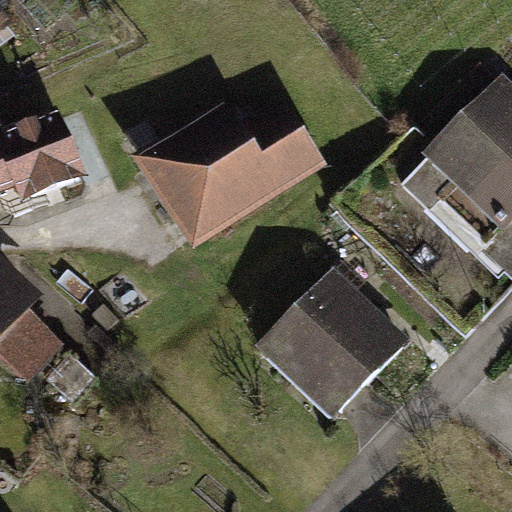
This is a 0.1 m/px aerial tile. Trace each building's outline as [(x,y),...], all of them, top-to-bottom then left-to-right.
[(0,12),(0,44),(16,30),(0,12)] [(511,92),(506,87),(428,171),(508,246),(511,241),(511,92)] [(242,137),(228,117),(137,178),(196,265),(328,177),(283,110),(242,137)] [(0,199),(5,197),(15,221),(35,213),(30,202),(81,181),(57,123),(8,143),(6,139),(0,142),(0,199)] [(374,313),(338,280),(260,366),(339,437),(417,352),(374,313)] [(0,356),(24,378),(56,346),(0,295),(0,356)]
